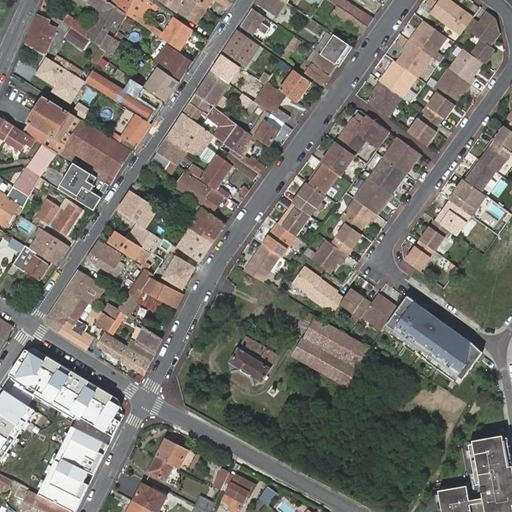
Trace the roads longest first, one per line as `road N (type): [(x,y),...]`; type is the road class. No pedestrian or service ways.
road 1 (residential): [(144,399),(214,263),(406,0)]
road 2 (residential): [(30,326),(247,0)]
road 3 (residential): [(511,69),(387,242),(383,259),(389,272),(500,349)]
road 4 (residential): [(144,399),(352,511)]
road 5 (residential): [(30,326),(144,399)]
road 6 (residential): [(91,511),(144,399)]
